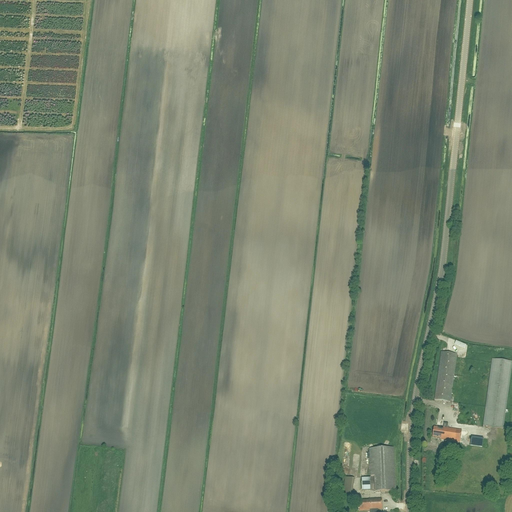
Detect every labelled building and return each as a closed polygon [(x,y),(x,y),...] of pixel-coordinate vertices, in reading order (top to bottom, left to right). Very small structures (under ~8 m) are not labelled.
[(450,403),(457,355),(441,353),(434,401),(450,403)] [(503,430),(511,363),(511,362),(492,360),(483,427),(503,430)] [(462,431),(447,429),(448,424),(444,423),(443,429),(434,428),(433,438),(441,439),(441,441),(460,443),(462,431)] [(484,448),(485,441),(473,438),(472,446),(484,448)] [(396,492),(394,448),(370,449),(371,477),(375,477),(375,493),(396,492)] [(362,491),(371,491),(370,479),(362,479),(362,491)] [(378,511),(378,510),(382,510),(382,499),(369,500),(369,501),(359,501),(360,511),(370,511),(378,511)]
